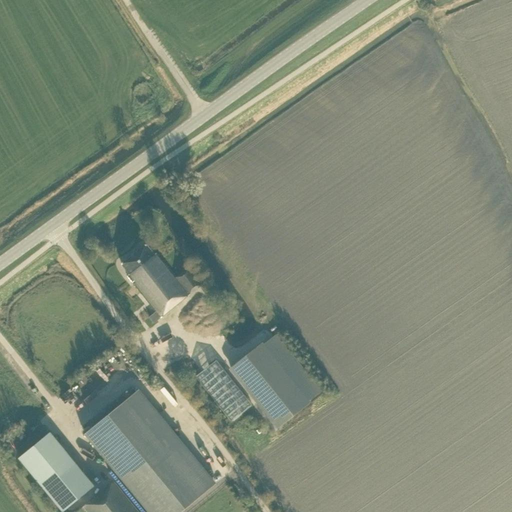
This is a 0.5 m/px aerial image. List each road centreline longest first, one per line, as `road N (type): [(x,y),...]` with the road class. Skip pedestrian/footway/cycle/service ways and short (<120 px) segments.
road 1 (primary): [(51,229),(371,0)]
road 2 (unclassified): [(266,511),(51,229)]
road 3 (track): [(204,119),(127,0)]
